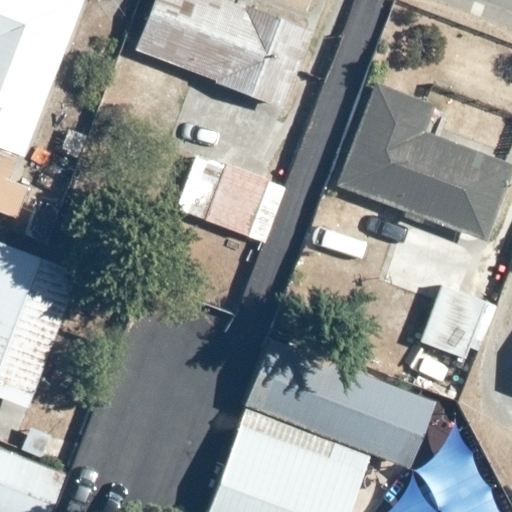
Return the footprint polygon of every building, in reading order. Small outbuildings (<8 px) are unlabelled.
[(82,0),(0,0),(0,216),(9,220),(27,173),(20,170),(82,0)] [(314,15),(273,0),(245,0),(244,5),(230,0),(153,0),(136,48),(209,75),(206,83),(279,110),(314,15)] [(425,100),(372,82),(337,187),(482,236),(507,161),(415,130),(425,100)] [(272,180),(191,151),(171,208),(252,236),(272,180)] [(0,400),(21,407),(72,261),(0,235),(0,400)] [(478,298),(437,283),(416,341),(457,356),(478,298)] [(241,405),(367,452),(406,466),(432,398),(266,336),(241,405)] [(344,511),(362,466),(237,419),(201,511),(344,511)] [(45,511),(62,468),(0,444),(0,511),(45,511)]
